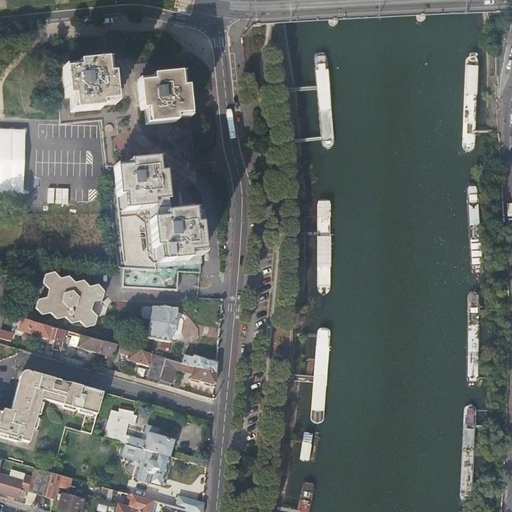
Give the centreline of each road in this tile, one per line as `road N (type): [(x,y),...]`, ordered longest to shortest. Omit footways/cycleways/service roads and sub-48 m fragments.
road 1 (residential): [(225,414),(242,198),(215,23)]
road 2 (secondary): [(215,23),(241,15),(511,2)]
road 3 (residential): [(0,372),(21,357),(225,414)]
road 4 (secondary): [(0,23),(139,11),(215,23)]
road 5 (residential): [(511,83),(511,221)]
